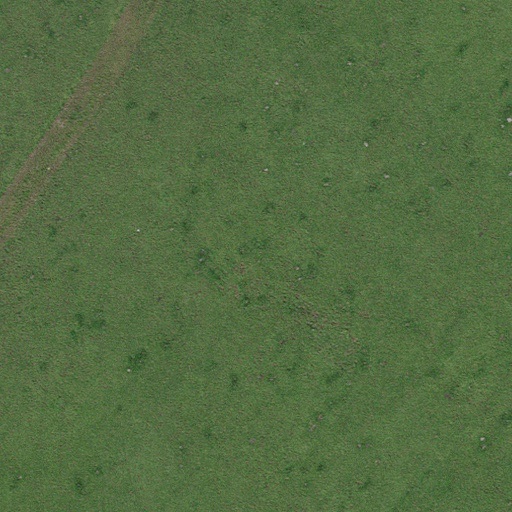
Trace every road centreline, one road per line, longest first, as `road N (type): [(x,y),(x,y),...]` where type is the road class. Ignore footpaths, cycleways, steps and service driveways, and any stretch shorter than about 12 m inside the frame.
road 1 (motorway): [(0,73),(282,0)]
road 2 (track): [(0,216),(126,44),(147,0)]
